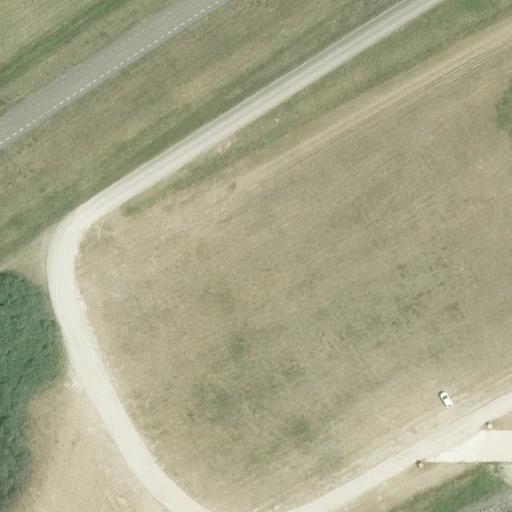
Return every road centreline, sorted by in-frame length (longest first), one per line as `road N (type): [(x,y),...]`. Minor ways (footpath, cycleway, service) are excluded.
road 1 (track): [(188,511),(137,464),(77,348),(57,270),(59,243),(76,221)]
road 2 (unclassified): [(0,134),(205,0)]
road 3 (track): [(511,402),(316,511)]
